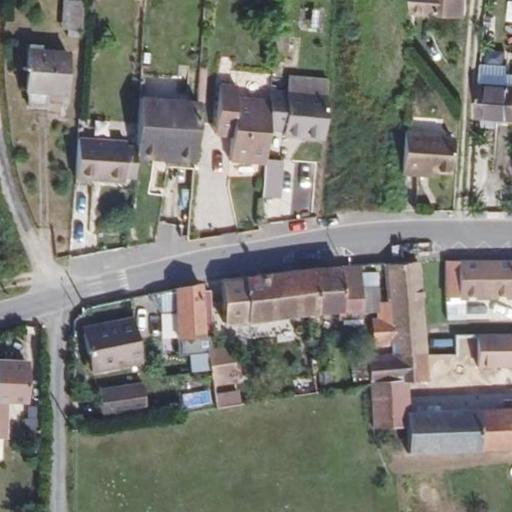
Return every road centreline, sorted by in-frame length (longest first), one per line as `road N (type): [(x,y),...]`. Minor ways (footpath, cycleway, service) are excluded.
road 1 (tertiary): [(56,300),(326,241),(511,237)]
road 2 (track): [(56,300),(59,511)]
road 3 (residential): [(0,155),(56,300)]
